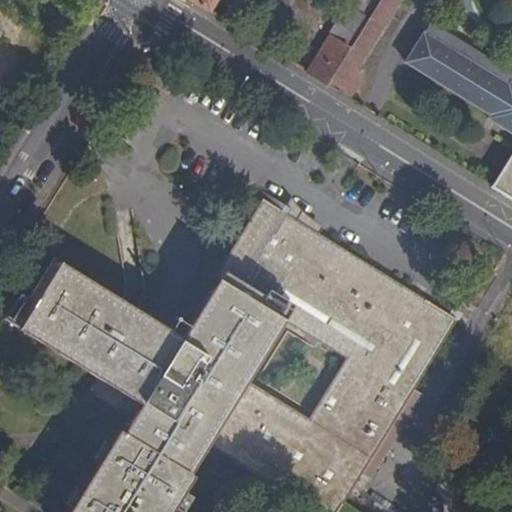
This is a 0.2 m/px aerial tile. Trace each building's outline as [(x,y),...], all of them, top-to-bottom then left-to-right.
[(190,0),(208,10),(214,0),(190,0)] [(354,68),(396,0),(379,0),(368,19),(350,47),(326,84),(338,92),(354,68)] [(368,19),(379,0),(337,0),(345,5),(368,19)] [(327,33),(330,34),(350,47),(368,19),(345,5),(327,33)] [(511,73),(430,22),(404,62),(490,115),(487,118),(511,133),(511,151),(491,187),(511,199),(511,73)] [(350,47),(330,34),(306,72),(326,84),(350,47)] [(365,75),(354,68),(338,92),(350,99),(365,75)] [(285,147),(273,140),(269,146),(281,153),(285,147)] [(131,386),(125,395),(140,405),(123,432),(119,430),(68,511),(172,511),(194,477),(190,474),(209,444),(318,511),(337,511),(361,475),(404,404),(413,410),(423,395),(414,389),(457,319),(262,199),(214,277),(218,279),(182,338),(167,328),(161,338),(146,329),(152,319),(60,262),(18,329),(110,386),(116,377),(131,386)] [(496,277),(482,268),(462,299),(477,308),(496,277)] [(167,328),(152,319),(146,329),(161,338),(167,328)] [(110,386),(125,395),(131,386),(116,377),(110,386)] [(370,480),(413,410),(404,404),(361,475),(370,480)]
